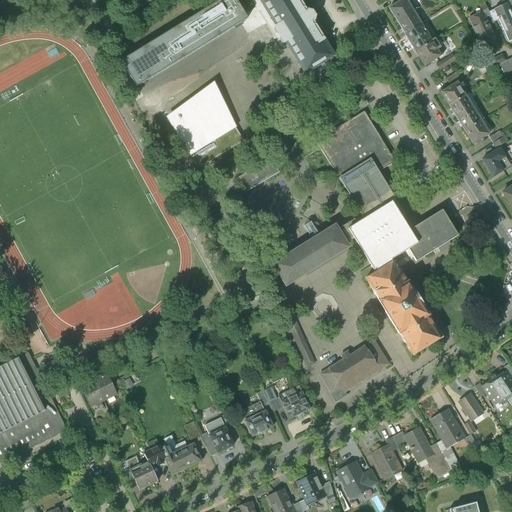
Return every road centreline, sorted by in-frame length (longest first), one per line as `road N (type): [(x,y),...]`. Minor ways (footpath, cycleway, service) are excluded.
road 1 (residential): [(171,511),(384,407),(511,327)]
road 2 (residential): [(511,250),(357,0)]
